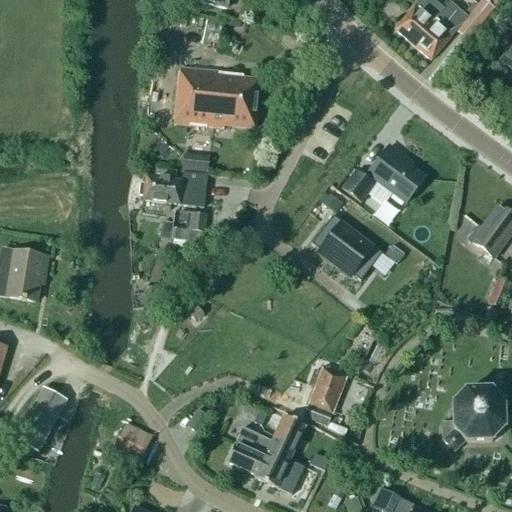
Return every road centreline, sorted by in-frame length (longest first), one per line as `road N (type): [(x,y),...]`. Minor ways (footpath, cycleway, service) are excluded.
road 1 (unclassified): [(243,511),(199,490),(137,401),(21,336)]
road 2 (tertiary): [(511,165),(383,66),(317,0)]
